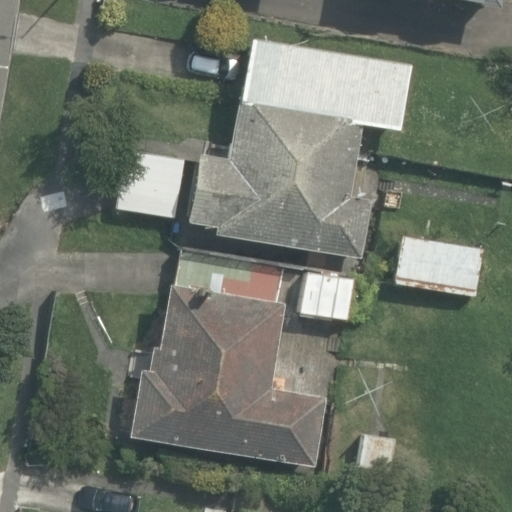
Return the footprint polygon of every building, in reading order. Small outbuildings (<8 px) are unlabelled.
[(195,240),(366,265),(374,206),(342,201),(352,128),(385,133),(395,66),(227,42),(212,144),(183,140),(171,222),(197,226),(195,240)] [(168,218),(173,155),(111,150),(106,214),(168,218)] [(474,251),(387,240),(381,288),(468,300),(474,251)] [(339,272),(293,267),(289,314),(334,318),(339,272)] [(124,357),(112,446),(295,471),(306,388),(259,382),(269,307),(153,292),(144,359),(124,357)]
